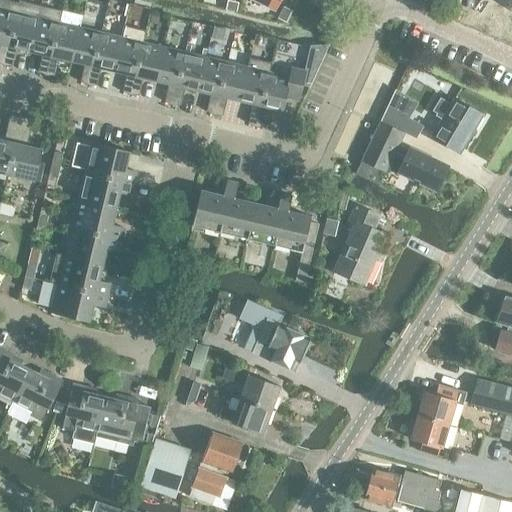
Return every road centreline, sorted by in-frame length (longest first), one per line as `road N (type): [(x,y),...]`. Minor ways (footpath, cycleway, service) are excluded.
road 1 (tertiary): [(303,511),(511,190)]
road 2 (residential): [(179,144),(269,159),(316,147),(382,2)]
road 3 (residential): [(131,331),(179,144)]
road 4 (residential): [(179,144),(0,90)]
road 5 (residential): [(0,310),(93,353),(117,353),(131,331)]
road 6 (residential): [(511,62),(382,2)]
